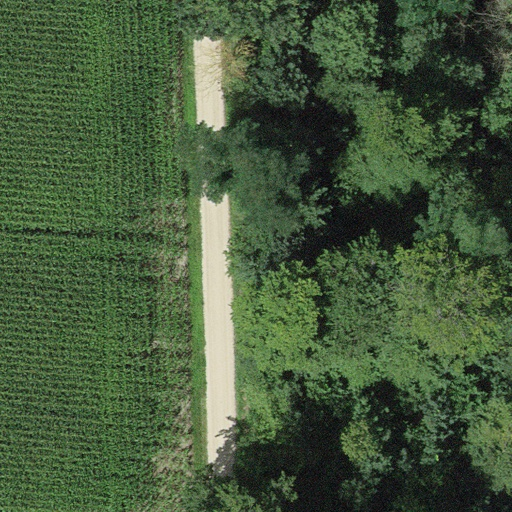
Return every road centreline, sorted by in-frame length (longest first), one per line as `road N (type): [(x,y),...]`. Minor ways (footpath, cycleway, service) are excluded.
road 1 (unclassified): [(224,511),(209,0)]
road 2 (track): [(291,0),(348,30),(511,69)]
